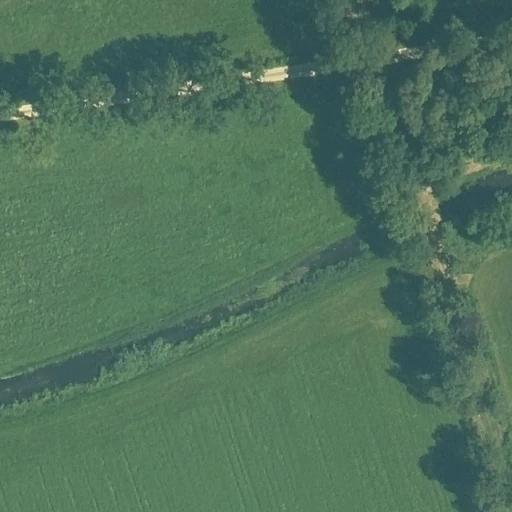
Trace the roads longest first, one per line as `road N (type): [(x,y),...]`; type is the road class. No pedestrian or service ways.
road 1 (track): [(511,35),(0,114)]
road 2 (track): [(511,488),(373,56)]
